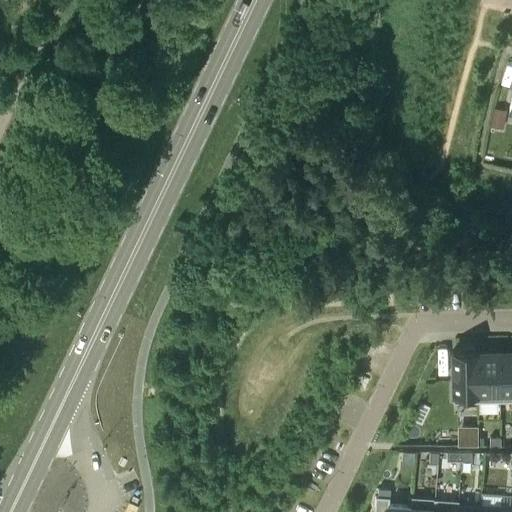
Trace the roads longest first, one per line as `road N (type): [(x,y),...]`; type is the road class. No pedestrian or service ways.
road 1 (primary): [(10,511),(255,0)]
road 2 (residential): [(326,511),(419,327),(511,319)]
